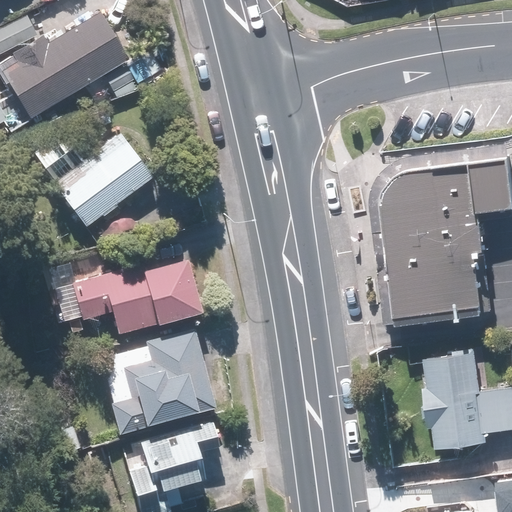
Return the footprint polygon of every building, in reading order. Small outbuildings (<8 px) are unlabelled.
[(0,23),(0,54),(3,52),(30,39),(17,14),(0,23)] [(34,47),(30,39),(3,52),(8,62),(0,66),(0,109),(7,123),(119,65),(94,16),(34,47)] [(154,42),(120,67),(135,87),(169,62),(154,42)] [(117,131),(51,180),(84,224),(150,176),(117,131)] [(371,191),(388,315),(493,302),(483,204),(511,200),(511,164),(508,136),(417,147),(399,153),(383,164),(374,179),(372,184),(371,191)] [(88,277),(90,284),(65,291),(73,318),(102,309),(110,338),(190,316),(175,261),(130,273),(128,266),(88,277)] [(211,412),(187,325),(136,339),(142,361),(113,369),(121,400),(99,406),(108,440),(211,412)] [(473,350),(408,357),(417,431),(428,430),(431,454),(484,448),(483,435),(478,390),(473,350)] [(511,386),(478,390),(483,435),(511,431),(511,386)] [(203,422),(121,444),(130,478),(115,482),(122,511),(152,511),(177,505),(173,492),(187,488),(178,456),(210,447),(203,422)] [(511,511),(511,480),(494,483),(498,511),(511,511)]
